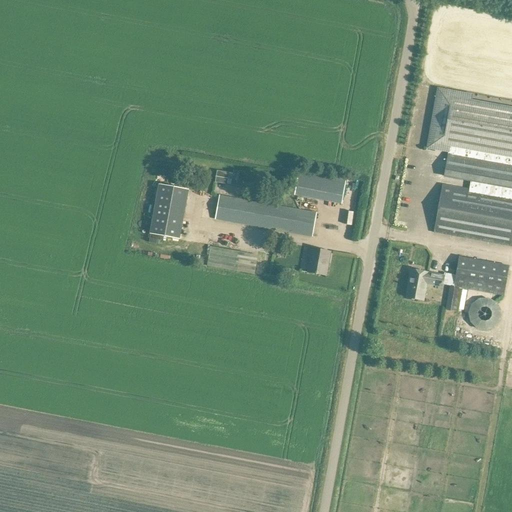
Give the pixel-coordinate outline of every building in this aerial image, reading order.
[(442,95),(434,144),(449,147),(448,155),(448,154),(444,176),(471,181),(469,190),(442,185),(433,232),(511,246),(511,107),(472,101),(458,98),(442,95)] [(217,170),(214,183),(227,185),(229,173),(217,170)] [(294,195),(332,202),(341,204),(346,179),(299,170),(294,195)] [(150,234),(179,240),(188,190),(159,185),(150,234)] [(216,219),(302,235),(312,237),(316,213),(220,196),(216,219)] [(212,234),(207,266),(254,274),(261,243),(237,239),(218,235),(212,234)] [(274,245),(273,255),(284,257),(285,247),(274,245)] [(314,274),(324,276),(327,260),(329,261),(330,252),(308,248),(307,254),(310,255),(307,272),(314,274)] [(459,257),(453,287),(504,296),(509,266),(459,257)] [(442,285),(444,276),(411,270),(409,283),(411,283),(408,298),(423,301),(427,282),(442,285)] [(453,287),(449,311),(457,313),(461,289),(453,287)] [(466,323),(493,332),(503,305),(476,296),(466,323)]
